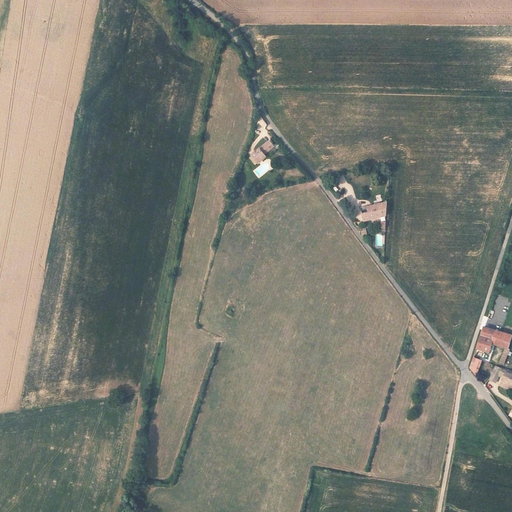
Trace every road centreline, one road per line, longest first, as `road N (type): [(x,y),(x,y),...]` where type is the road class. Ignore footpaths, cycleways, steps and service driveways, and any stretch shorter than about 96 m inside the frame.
road 1 (unclassified): [(189,0),(239,41),(278,134),(463,369)]
road 2 (unclassified): [(511,219),(463,369)]
road 3 (unclassified): [(439,511),(463,369)]
